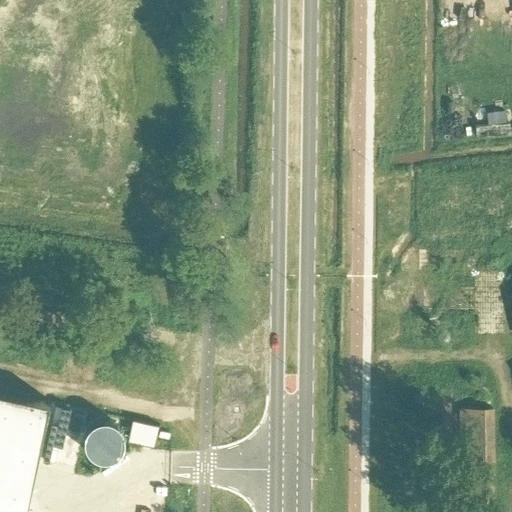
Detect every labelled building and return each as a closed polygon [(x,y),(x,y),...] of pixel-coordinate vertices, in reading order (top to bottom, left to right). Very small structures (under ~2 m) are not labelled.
[(412,248),(401,248),(402,268),(413,267),(412,248)] [(0,511),(24,511),(50,399),(0,388),(0,511)] [(55,457),(66,406),(54,403),(43,454),(55,457)] [(79,432),(83,412),(74,410),(69,430),(79,432)] [(154,446),(159,423),(132,418),(127,440),(154,446)]
